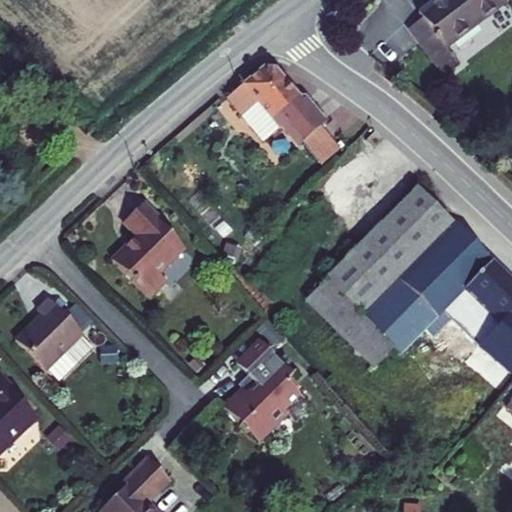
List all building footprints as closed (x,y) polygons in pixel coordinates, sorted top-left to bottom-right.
[(503,2),(501,0),(437,0),(417,16),(420,20),(432,36),(417,46),(441,78),(456,67),(442,49),(503,2)] [(432,36),(420,20),(405,31),(417,46),(432,36)] [(260,71),(224,101),(237,116),(258,140),(277,123),(300,148),(302,147),(325,127),(326,126),(303,99),(296,98),(273,71),(260,71)] [(325,127),(302,147),(318,166),(341,146),(325,127)] [(441,315),(448,323),(475,350),(511,313),(511,284),(414,190),(322,283),(323,284),(390,350),(398,358),(423,333),(430,340),(444,327),(436,319),(441,315)] [(163,226),(166,223),(146,203),(124,223),(136,237),(112,262),(148,300),(167,283),(159,274),(185,249),(163,226)] [(390,350),(323,284),(302,305),(369,371),(390,350)] [(63,356),(82,338),(51,303),(38,314),(42,320),(17,344),(57,386),(74,368),(63,356)] [(444,327),(448,323),(441,315),(436,319),(444,327)] [(93,350),(82,338),(63,356),(74,368),(93,350)] [(240,393),(221,411),(237,428),(242,424),(259,442),(284,416),(283,414),(297,399),(283,384),(288,379),(270,360),(271,358),(257,345),(234,367),(245,379),(252,385),(243,396),(240,393)] [(461,383),(483,362),(471,351),(427,394),(439,405),(461,383)] [(469,391),(489,367),(483,362),(461,383),(469,391)] [(494,372),(489,367),(469,391),(472,394),(494,372)] [(235,388),(240,393),(243,396),(252,385),(245,379),(235,388)] [(7,389),(0,380),(0,448),(15,435),(18,437),(34,421),(6,392),(7,389)] [(242,424),(237,428),(255,446),(259,442),(242,424)] [(150,511),(145,506),(168,483),(147,461),(123,485),(125,487),(99,511),(150,511)]
